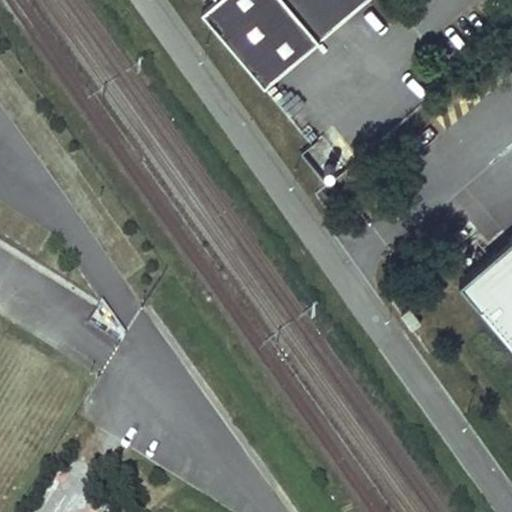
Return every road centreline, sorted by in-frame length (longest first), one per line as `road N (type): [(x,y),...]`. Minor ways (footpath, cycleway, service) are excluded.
road 1 (residential): [(509,511),(145,0)]
road 2 (residential): [(158,347),(273,511)]
